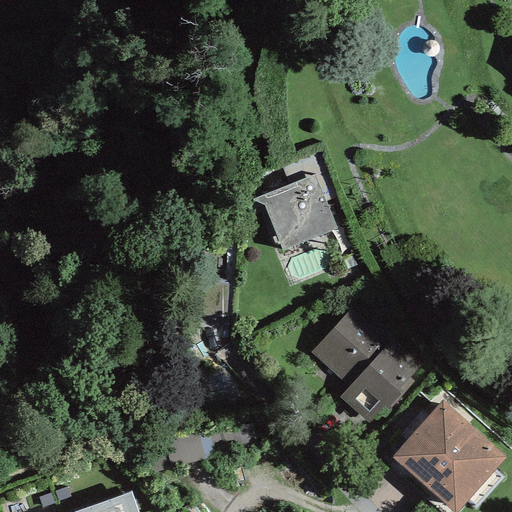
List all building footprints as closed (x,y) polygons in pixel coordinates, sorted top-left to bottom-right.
[(319,181),(264,201),(283,252),(337,233),(319,181)] [(424,372),(353,310),(305,364),(376,426),(424,372)] [(502,458),(444,407),(397,460),(455,511),(502,458)] [(177,445),(180,468),(206,465),(203,442),(177,445)] [(136,511),(131,494),(78,511),(136,511)]
